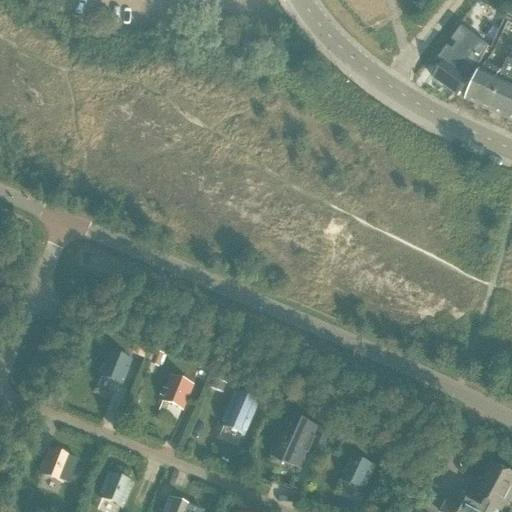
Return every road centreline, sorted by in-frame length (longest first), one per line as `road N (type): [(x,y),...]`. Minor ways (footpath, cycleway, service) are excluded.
road 1 (unclassified): [(511,424),(457,391),(0,197)]
road 2 (tertiary): [(511,150),(386,85),(334,43),(301,0)]
